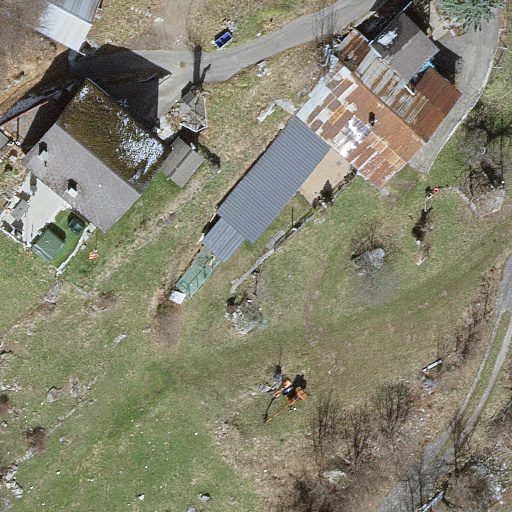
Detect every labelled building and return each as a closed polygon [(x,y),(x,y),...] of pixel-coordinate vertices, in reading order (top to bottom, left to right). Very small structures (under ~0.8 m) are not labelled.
[(2,0),(0,5),(0,7),(77,41),(94,0),(2,0)] [(405,18),(378,44),(360,26),(306,111),(374,178),(457,94),(422,60),(435,48),(405,18)] [(152,143),(93,89),(29,157),(104,226),(133,195),(118,181),(152,143)] [(328,138),(297,113),(219,209),(251,234),(328,138)] [(202,158),(181,141),(160,167),(182,184),(202,158)]
